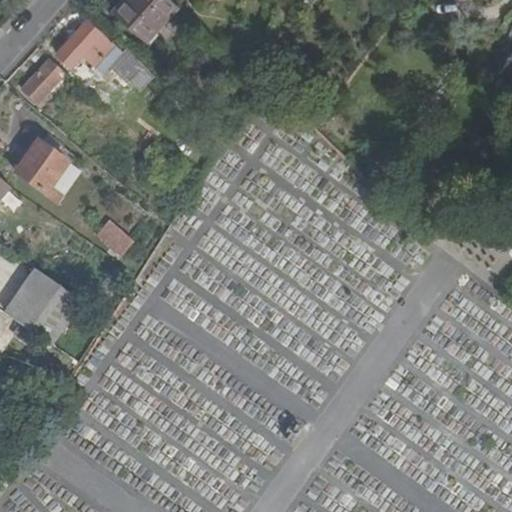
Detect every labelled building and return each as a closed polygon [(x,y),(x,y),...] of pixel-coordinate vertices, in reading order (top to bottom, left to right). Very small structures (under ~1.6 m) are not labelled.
[(130,0),(126,0),(116,12),(119,14),(130,0)] [(181,7),(173,0),(130,0),(119,14),(150,41),(181,7)] [(123,52),(89,21),(60,54),(74,67),(85,55),(105,72),(117,58),(138,77),(146,68),(126,49),(123,52)] [(40,104),(66,76),(51,62),(25,91),(40,104)] [(19,173),(60,204),(65,197),(52,187),(70,163),(42,142),(19,173)] [(52,187),(65,197),(83,172),(70,163),(52,187)] [(0,202),(11,190),(0,181),(0,202)] [(117,222),(101,238),(126,262),(142,245),(117,222)] [(53,346),(84,302),(42,272),(10,316),(53,346)]
